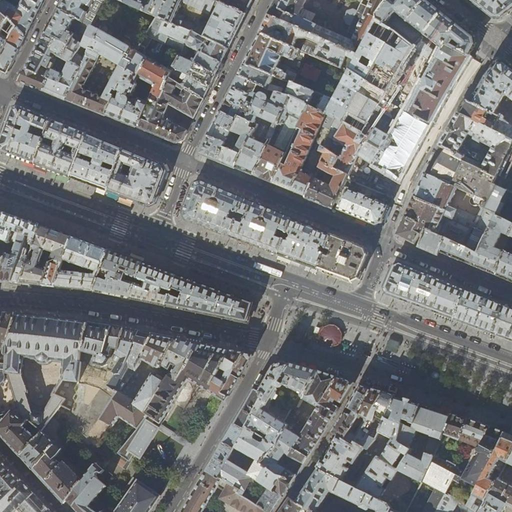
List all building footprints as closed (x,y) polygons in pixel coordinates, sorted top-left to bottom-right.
[(26,38),(39,13),(45,0),(0,0),(0,11),(9,20),(17,28),(26,38)] [(57,97),(66,101),(86,61),(90,50),(82,46),(87,38),(89,32),(105,0),(93,0),(90,7),(87,13),(82,22),(77,31),(75,35),(69,46),(62,58),(62,59),(69,63),(63,75),(51,70),(47,78),(47,79),(49,80),(43,92),(55,96),(57,97)] [(65,0),(60,11),(82,22),(87,13),(81,10),(84,5),(86,6),(87,4),(90,7),(93,0),(65,0)] [(86,61),(66,101),(86,109),(105,116),(106,115),(115,97),(111,95),(114,89),(118,91),(127,73),(130,72),(143,40),(158,17),(121,0),(120,0),(105,0),(89,32),(87,38),(82,46),(90,50),(86,61)] [(210,41),(228,50),(229,50),(240,27),(246,15),(214,0),(121,0),(158,17),(193,33),(210,41)] [(214,0),(246,15),(253,2),(253,0),(214,0)] [(275,0),(268,16),(358,55),(376,21),(376,16),(388,0),(275,0)] [(388,0),(376,16),(376,21),(397,33),(414,48),(420,39),(441,13),(425,0),(388,0)] [(511,10),(511,8),(511,0),(476,0),(474,3),(482,10),(488,15),(493,18),(500,18),(511,10)] [(0,34),(2,32),(9,20),(0,11),(0,34)] [(51,22),(45,33),(69,46),(75,35),(69,31),(71,27),(77,31),(82,22),(60,11),(54,21),(53,23),(51,22)] [(452,21),(441,13),(420,39),(435,51),(440,49),(441,48),(444,42),(449,45),(452,41),(453,41),(458,44),(455,48),(469,56),(475,45),(473,37),(455,23),(452,21)] [(264,24),(259,34),(349,72),(358,55),(268,16),(264,24)] [(120,121),(138,128),(148,103),(140,100),(139,100),(138,100),(136,101),(136,103),(130,101),(129,100),(129,98),(133,97),(138,86),(137,81),(139,77),(155,86),(151,94),(151,95),(160,100),(170,78),(173,71),(154,61),(165,42),(183,52),(193,33),(158,17),(143,40),(130,72),(127,73),(118,91),(114,89),(111,95),(115,97),(106,115),(120,121)] [(0,70),(1,71),(8,74),(14,63),(18,53),(20,51),(8,44),(12,36),(17,28),(9,20),(2,32),(8,35),(6,39),(4,38),(0,45),(0,70)] [(402,67),(413,49),(414,48),(397,33),(376,21),(358,55),(349,72),(334,101),(326,115),(335,119),(335,120),(363,133),(373,117),(402,67)] [(26,39),(26,38),(17,28),(12,36),(8,44),(20,51),(26,39)] [(35,49),(24,70),(36,75),(41,65),(51,70),(53,65),(50,63),(52,58),(52,57),(52,56),(51,55),(52,53),(62,58),(69,46),(45,33),(41,40),(40,40),(35,49)] [(199,65),(216,77),(219,71),(223,65),(222,64),(212,59),(204,55),(210,41),(193,33),(183,52),(175,67),(192,77),(199,65)] [(334,101),(349,72),(259,34),(252,49),(244,65),(279,79),(292,83),(314,93),(321,95),(334,101)] [(430,58),(435,51),(420,39),(414,48),(413,49),(423,57),(427,60),(430,58)] [(225,57),(228,50),(210,41),(204,55),(212,59),(222,64),(225,57)] [(470,57),(469,56),(455,48),(449,45),(444,42),(441,48),(440,49),(391,137),(374,128),(369,137),(363,133),(335,120),(330,130),(323,146),(340,158),(334,169),(348,176),(347,179),(359,185),(370,163),(374,166),(400,181),(412,160),(417,151),(451,92),(470,57)] [(511,68),(505,62),(497,63),(486,77),(478,91),(471,104),(500,118),(493,131),(511,140),(511,68)] [(213,83),(216,77),(199,65),(192,77),(192,78),(210,88),(213,83)] [(241,70),(237,77),(258,85),(263,88),(268,90),(276,93),(289,98),(308,106),(309,107),(314,93),(292,83),(279,79),(244,65),(241,70)] [(206,95),(210,88),(192,78),(192,77),(175,67),(173,71),(170,78),(203,100),(206,95)] [(33,88),(43,92),(49,80),(47,79),(47,78),(36,75),(24,70),(21,75),(19,80),(18,81),(33,88)] [(250,174),(254,176),(270,142),(289,98),(276,93),(268,90),(263,88),(258,96),(254,93),(258,85),(237,77),(235,81),(232,87),(251,97),(255,98),(251,108),(246,120),(258,125),(251,136),(254,138),(253,141),(250,139),(235,168),(250,174)] [(176,144),(183,141),(190,128),(204,100),(203,100),(170,78),(160,100),(151,95),(148,103),(138,128),(155,135),(157,136),(176,144)] [(229,94),(226,100),(240,107),(242,104),(251,108),(255,98),(251,97),(232,87),(229,94)] [(321,95),(315,109),(326,115),(334,101),(321,95)] [(264,180),(273,184),(308,106),(289,98),(270,142),(254,176),(264,180)] [(223,106),(220,111),(236,120),(238,116),(246,120),(251,108),(242,104),(240,107),(226,100),(223,106)] [(461,107),(457,113),(493,131),(500,118),(471,104),(465,100),(461,107)] [(0,144),(0,146),(1,148),(3,152),(21,159),(36,164),(52,120),(34,112),(26,109),(20,106),(16,108),(13,109),(0,144)] [(295,192),(306,197),(313,180),(315,176),(316,175),(308,171),(307,173),(301,170),(321,126),(330,130),(335,120),(335,119),(326,115),(315,109),(309,107),(308,106),(273,184),(295,192)] [(217,117),(214,123),(230,133),(231,132),(236,120),(220,111),(217,117)] [(457,113),(448,129),(442,140),(439,146),(446,149),(457,155),(456,158),(484,170),(484,171),(497,177),(498,175),(505,178),(511,163),(511,140),(493,131),(457,113)] [(234,169),(235,168),(250,139),(253,141),(254,138),(251,136),(258,125),(246,120),(238,116),(236,120),(231,132),(243,137),(235,152),(228,149),(229,147),(232,148),(234,144),(234,138),(230,136),(230,133),(214,123),(209,134),(204,144),(199,154),(200,155),(218,162),(234,169)] [(73,128),(52,120),(36,164),(51,170),(71,178),(88,134),(75,129),(73,128)] [(90,184),(109,191),(124,149),(106,142),(98,138),(88,134),(71,178),(90,184)] [(109,191),(137,202),(149,206),(154,204),(155,203),(167,172),(166,169),(164,166),(152,161),(124,149),(109,191)] [(484,208),(500,215),(510,192),(493,185),(497,177),(484,171),(484,170),(456,158),(457,155),(446,149),(439,162),(431,177),(458,188),(487,201),(484,208)] [(332,209),(332,208),(347,179),(348,176),(334,169),(322,163),(316,175),(315,176),(319,178),(322,173),(325,174),(326,172),(336,177),(330,187),(313,180),(306,197),(305,199),(317,204),(332,209)] [(419,186),(414,197),(475,224),(474,228),(487,233),(496,217),(498,218),(500,215),(484,208),(483,208),(478,219),(449,206),(458,188),(431,177),(424,174),(419,186)] [(511,179),(505,178),(498,175),(497,177),(493,185),(510,192),(511,193),(511,179)] [(386,214),(392,199),(359,185),(347,179),(332,208),(349,215),(355,218),(375,226),(382,223),(386,214)] [(227,235),(231,236),(237,222),(229,219),(233,211),(240,214),(245,199),(216,187),(202,181),(197,183),(195,184),(184,213),(185,216),(187,220),(227,235)] [(416,244),(418,246),(426,230),(445,238),(477,254),(480,247),(486,236),(487,233),(474,228),(475,224),(414,197),(409,207),(405,217),(419,223),(415,231),(421,234),(416,244)] [(235,238),(279,254),(292,218),(286,216),(268,208),(266,207),(245,199),(240,214),(237,222),(231,236),(235,238)] [(0,279),(5,259),(0,257),(0,239),(10,243),(13,231),(36,238),(42,225),(15,215),(0,209),(0,279)] [(406,240),(416,244),(421,234),(415,231),(419,223),(405,217),(403,222),(397,234),(398,235),(398,236),(406,240)] [(481,269),(494,275),(507,245),(510,237),(511,231),(511,224),(498,218),(496,217),(487,233),(486,236),(490,238),(489,239),(487,239),(486,241),(486,242),(486,244),(488,246),(486,250),(480,247),(477,254),(445,238),(439,252),(481,269)] [(304,263),(318,269),(332,235),(322,231),(313,227),(312,226),(302,222),(292,218),(279,254),(304,263)] [(44,226),(42,225),(36,238),(33,247),(24,272),(22,284),(32,285),(43,286),(52,259),(63,262),(73,237),(44,226)] [(437,256),(439,252),(445,238),(426,230),(418,246),(418,247),(428,251),(437,256)] [(22,284),(24,272),(33,247),(36,238),(13,231),(10,243),(5,259),(0,279),(0,282),(11,283),(13,283),(22,284)] [(351,281),(359,278),(368,255),(367,252),(366,249),(352,243),(340,238),(332,235),(318,269),(329,273),(332,274),(351,281)] [(96,245),(73,237),(63,262),(56,287),(74,289),(76,289),(94,291),(100,275),(92,275),(94,271),(100,274),(109,250),(96,245)] [(511,255),(506,253),(508,249),(510,248),(511,246),(507,245),(494,275),(511,281),(511,255)] [(112,295),(130,299),(143,263),(126,256),(109,250),(100,274),(100,275),(94,291),(112,295)] [(56,288),(56,287),(63,262),(52,259),(43,286),(48,287),(56,288)] [(147,302),(166,306),(177,275),(160,269),(143,263),(130,299),(147,302)] [(420,307),(454,320),(465,289),(444,280),(431,275),(421,271),(400,263),(395,265),(393,266),(384,288),(385,291),(385,292),(387,295),(420,307)] [(204,285),(177,275),(166,306),(200,313),(204,314),(225,318),(247,323),(248,320),(254,304),(204,285)] [(467,324),(493,334),(503,305),(493,301),(483,296),(470,291),(465,289),(454,320),(467,324)] [(511,308),(503,305),(493,334),(497,336),(511,341),(511,308)] [(6,347),(18,314),(10,313),(4,313),(3,318),(0,317),(0,361),(1,360),(0,360),(0,337),(4,339),(2,340),(1,345),(6,347)] [(0,424),(12,414),(24,425),(28,419),(42,430),(65,399),(55,394),(51,402),(47,405),(42,407),(37,406),(32,403),(28,398),(28,391),(22,376),(25,358),(35,358),(36,359),(43,363),(45,364),(47,364),(50,362),(52,361),(64,361),(62,380),(79,381),(82,349),(89,323),(48,318),(18,314),(6,347),(1,360),(0,361),(0,424)] [(119,327),(115,326),(112,326),(101,324),(89,323),(82,349),(97,355),(94,364),(104,366),(107,364),(112,357),(111,356),(113,348),(118,349),(115,359),(120,363),(113,373),(117,375),(109,388),(118,394),(107,409),(108,410),(100,420),(111,426),(118,417),(136,429),(119,455),(131,462),(136,454),(141,457),(158,429),(155,427),(152,425),(155,420),(161,424),(189,379),(201,387),(203,387),(205,388),(205,389),(219,398),(225,401),(234,386),(241,375),(244,370),(252,356),(252,355),(244,353),(231,351),(229,350),(214,347),(208,346),(183,341),(160,336),(143,332),(132,330),(123,328),(119,327)] [(324,341),(342,341),(342,327),(324,327),(324,341)] [(387,340),(386,344),(400,349),(402,344),(401,340),(391,337),(387,340)] [(259,393),(254,390),(247,401),(244,406),(234,424),(245,429),(246,428),(254,433),(257,429),(268,436),(265,440),(275,446),(277,444),(287,426),(283,424),(299,395),(303,398),(318,370),(293,364),(290,363),(289,364),(286,363),(285,363),(273,367),(264,383),(259,393)] [(336,414),(321,405),(338,377),(325,373),(318,370),(303,398),(299,395),(283,424),(287,426),(277,444),(275,446),(262,463),(260,465),(292,482),(302,466),(336,414)] [(355,384),(354,384),(354,383),(338,377),(321,405),(336,414),(341,406),(355,384)] [(332,432),(339,436),(344,439),(359,414),(358,413),(373,389),(361,386),(346,409),(332,432)] [(382,392),(373,389),(358,413),(359,414),(344,439),(354,445),(355,442),(369,420),(373,411),(384,392),(382,392)] [(387,393),(384,392),(373,411),(369,420),(355,442),(366,448),(368,449),(376,439),(379,432),(395,397),(395,396),(387,393)] [(398,398),(395,397),(379,432),(394,440),(382,458),(379,456),(357,488),(380,500),(380,499),(400,471),(409,455),(412,451),(398,442),(402,423),(413,428),(421,405),(414,403),(401,399),(398,398)] [(421,404),(421,405),(413,428),(402,423),(398,442),(412,451),(416,444),(415,443),(413,442),(420,431),(428,435),(431,436),(420,461),(416,459),(409,455),(400,471),(408,475),(422,483),(432,463),(441,441),(451,414),(436,409),(421,404)] [(0,433),(8,442),(19,454),(36,436),(24,425),(12,414),(0,424),(0,433)] [(459,417),(451,414),(441,441),(432,463),(422,483),(435,489),(423,511),(436,511),(447,493),(468,506),(498,451),(505,432),(500,431),(464,419),(459,417)] [(155,427),(158,429),(185,445),(189,448),(191,445),(192,443),(161,424),(155,420),(152,425),(155,427)] [(237,456),(233,453),(218,478),(237,488),(236,492),(266,511),(271,511),(277,504),(292,482),(260,465),(262,463),(275,446),(265,440),(263,443),(259,443),(253,440),(252,436),(254,433),(246,428),(245,429),(234,424),(229,433),(223,442),(235,450),(236,449),(256,459),(253,464),(254,466),(249,474),(232,464),(237,456)] [(21,456),(31,467),(53,442),(42,430),(36,436),(19,454),(21,456)] [(511,434),(507,433),(505,432),(498,451),(468,506),(477,511),(479,511),(496,483),(489,479),(495,468),(502,472),(507,463),(511,452),(511,434)] [(333,446),(318,468),(342,481),(343,481),(366,448),(355,442),(354,445),(344,439),(339,436),(333,446)] [(61,448),(53,442),(31,467),(39,476),(41,478),(64,502),(66,499),(77,511),(95,511),(90,508),(105,487),(96,480),(97,478),(97,475),(98,474),(101,474),(103,471),(96,464),(83,480),(74,474),(75,473),(63,462),(60,464),(54,458),(61,448)] [(221,447),(206,471),(218,478),(233,453),(235,450),(223,442),(221,447)] [(168,473),(172,476),(189,448),(185,445),(168,473)] [(511,511),(511,452),(507,463),(511,465),(511,486),(498,480),(496,483),(479,511),(477,511),(468,506),(447,493),(436,511),(511,511)] [(15,476),(0,460),(0,502),(21,482),(15,476)] [(389,511),(391,510),(389,504),(385,502),(380,499),(380,500),(357,488),(355,487),(348,483),(343,481),(342,481),(318,468),(307,485),(296,502),(311,511),(310,511),(389,511)] [(203,511),(214,495),(241,511),(266,511),(236,492),(237,488),(218,478),(206,471),(187,503),(184,509),(182,511),(203,511)] [(148,511),(152,506),(160,495),(133,476),(124,489),(130,493),(116,511),(115,511),(111,509),(108,511),(148,511)] [(350,478),(348,483),(355,487),(357,482),(356,480),(351,478),(350,478)] [(51,511),(45,505),(22,481),(21,482),(0,502),(0,511),(51,511)] [(290,498),(280,511),(310,511),(311,511),(296,502),(290,498)]
